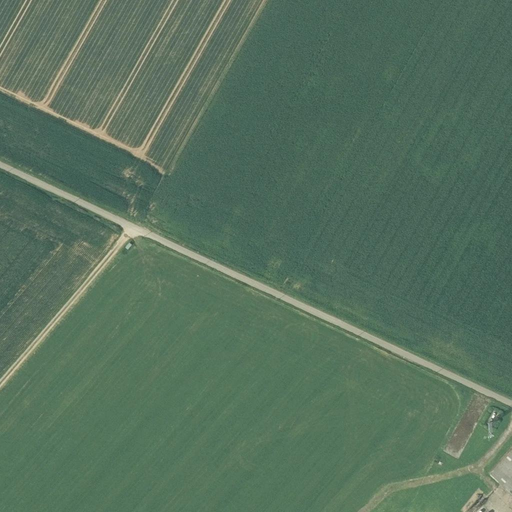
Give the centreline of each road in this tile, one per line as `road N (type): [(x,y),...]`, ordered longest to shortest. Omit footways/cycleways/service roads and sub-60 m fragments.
road 1 (unclassified): [(0,166),(511,404)]
road 2 (track): [(132,228),(0,383)]
